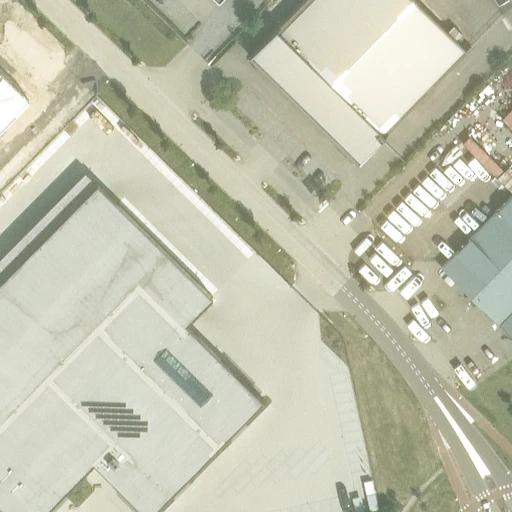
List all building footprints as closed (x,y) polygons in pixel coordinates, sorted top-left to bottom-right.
[(467,51),(415,0),(304,0),(252,54),(359,160),(382,137),(467,51)] [(0,69),(0,129),(30,99),(0,69)] [(96,182),(0,278),(0,505),(6,511),(42,511),(68,486),(92,461),(117,486),(143,511),(149,511),(262,399),(232,370),(185,322),(211,295),(96,181),(96,182)] [(498,324),(511,310),(511,194),(441,266),(461,286),(478,304),(498,324)] [(511,310),(498,324),(511,337),(511,310)]
